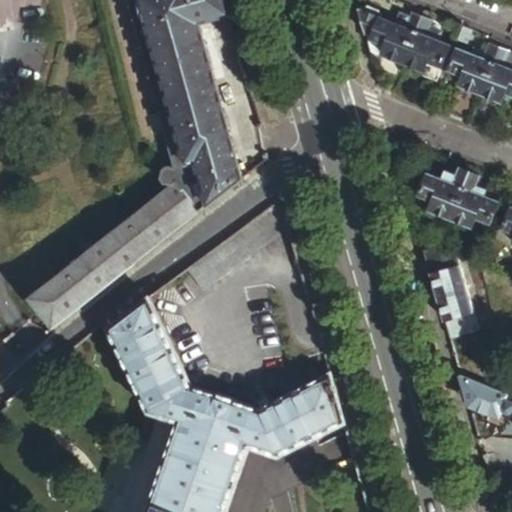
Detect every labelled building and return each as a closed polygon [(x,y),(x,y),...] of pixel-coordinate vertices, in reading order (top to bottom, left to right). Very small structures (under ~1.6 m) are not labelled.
[(31,296),(55,326),(57,325),(261,162),(259,157),(254,154),(244,157),(242,163),(201,23),(231,13),(227,0),(129,0),(180,167),(176,164),(170,162),(165,167),(164,173),(169,178),(174,179),(145,201),(106,232),(47,280),(30,293),(31,296)] [(367,4),(361,10),(366,30),(375,34),(373,37),(388,43),(385,52),(405,60),(423,15),(413,11),(412,13),(402,10),(397,23),(382,17),(382,15),(379,8),(367,4)] [(433,19),(423,15),(405,60),(408,61),(425,68),(429,59),(442,65),(450,44),(438,39),(442,30),(430,25),(433,19)] [(467,43),(473,29),(463,25),(457,39),(467,43)] [(462,83),(450,112),(468,119),(470,120),(482,91),(500,46),(491,42),(487,51),(475,46),(472,52),(459,47),(451,68),(464,73),(461,82),(462,83)] [(483,92),(473,121),(490,128),(502,98),(503,99),(507,90),(511,92),(511,57),(507,56),(510,49),(500,46),(482,91),(483,92)] [(405,60),(393,90),(423,102),(431,105),(443,75),(425,68),(408,61),(405,60)] [(457,207),(471,170),(462,166),(458,176),(449,173),(446,180),(431,173),(423,192),(438,199),(434,208),(454,216),(457,207)] [(481,174),(471,170),(457,207),(454,216),(475,225),(479,215),(494,221),(511,179),(495,173),(489,190),(477,185),(481,174)] [(275,201),(188,267),(204,287),(260,247),(290,225),(285,205),(275,201)] [(457,254),(423,241),(437,290),(450,336),(479,327),(457,254)] [(196,384),(151,295),(110,325),(151,411),(181,423),(148,511),(147,511),(228,511),(253,446),(282,457),(306,443),(347,421),(332,370),(292,391),(261,408),(238,399),(239,397),(221,390),(220,393),(196,384)] [(511,392),(461,372),(467,397),(501,410),(503,406),(504,409),(508,411),(511,410),(511,407),(511,392)] [(332,470),(358,461),(353,443),(326,458),(332,470)]
